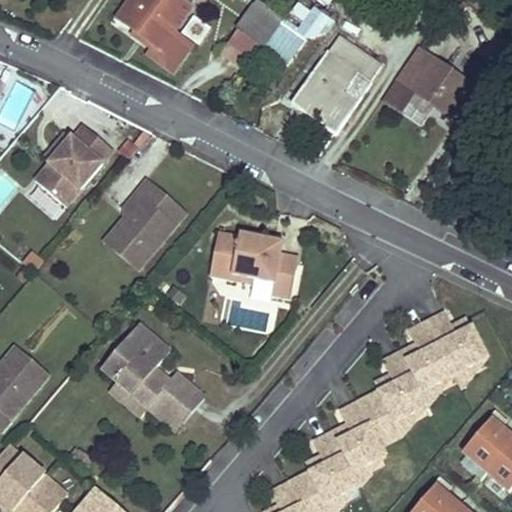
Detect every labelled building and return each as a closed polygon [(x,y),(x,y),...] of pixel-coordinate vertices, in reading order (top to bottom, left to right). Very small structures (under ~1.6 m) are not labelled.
[(189,8),(194,0),(133,0),(119,21),(157,48),(151,56),(175,73),(193,48),(174,34),(191,9),(189,8)] [(283,21),(257,3),(238,31),(264,49),(283,21)] [(301,33),(283,21),(264,49),(289,67),(308,39),(327,33),(334,22),(317,10),(301,33)] [(200,46),(212,28),(194,17),(183,35),(200,46)] [(373,83),(329,53),(292,107),(337,137),(373,83)] [(473,89),(420,53),(399,83),(453,120),(473,89)] [(115,150),(86,126),(75,139),(68,132),(54,148),(60,153),(54,161),(37,181),(67,206),(115,150)] [(54,148),(48,156),(54,161),(60,153),(54,148)] [(127,219),(107,243),(141,271),(177,228),(164,217),(175,203),(150,182),(138,196),(143,201),(127,219)] [(143,201),(138,196),(126,209),(127,219),(143,201)] [(188,215),(175,203),(164,217),(177,228),(188,215)] [(241,238),(221,233),(214,264),(235,268),(233,275),(256,280),(276,284),(273,295),(292,299),(298,269),(280,266),(283,253),(273,252),(270,246),(271,240),(242,234),(241,238)] [(283,253),(285,243),(271,240),(270,246),(273,252),(283,253)] [(298,269),(301,257),(283,253),(280,266),(298,269)] [(235,268),(214,264),(211,277),(232,281),(233,275),(235,268)] [(254,286),(256,280),(233,275),(232,281),(254,286)] [(425,391),(491,367),(472,316),(454,322),(446,315),(425,323),(399,354),(384,359),(391,376),(385,378),(366,399),(337,410),(344,428),(313,439),(318,453),(294,482),(272,489),(277,504),(263,509),(263,511),(310,511),(306,501),(319,511),(341,511),(361,489),(356,474),(392,461),(378,424),(401,443),(431,408),(425,391)] [(172,351),(141,325),(105,368),(121,381),(151,407),(177,429),(195,408),(169,385),(165,389),(151,377),(159,367),(172,351)] [(51,377),(17,349),(0,369),(0,409),(14,421),(51,377)] [(173,379),(159,367),(151,377),(165,389),(169,385),(195,408),(205,397),(178,373),(173,379)] [(151,407),(121,381),(111,393),(141,418),(151,407)] [(0,409),(0,430),(3,433),(14,421),(0,409)] [(511,432),(492,418),(462,460),(511,495),(511,432)] [(23,459),(10,449),(3,457),(16,468),(23,459)] [(0,503),(10,511),(55,511),(61,505),(39,486),(46,478),(23,459),(16,468),(3,457),(0,460),(0,503)] [(68,498),(46,478),(39,486),(61,505),(68,498)] [(415,511),(470,511),(442,485),(415,511)] [(114,511),(96,496),(82,511),(114,511)]
